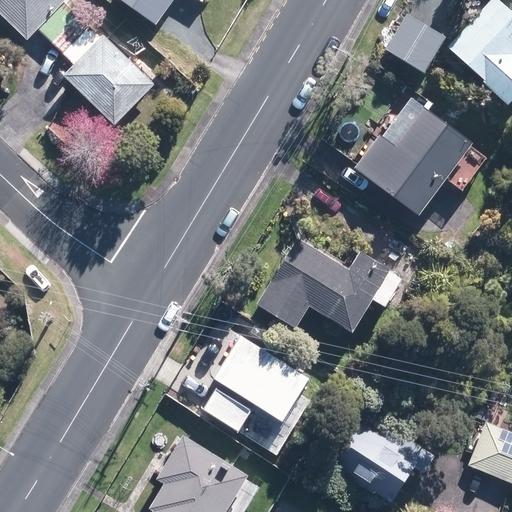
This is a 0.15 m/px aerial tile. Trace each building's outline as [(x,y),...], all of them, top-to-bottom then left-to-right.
[(65,51),(94,21),(71,0),(0,0),(0,4),(32,35),(41,27),(65,51)] [(129,0),(162,22),(176,0),(204,0),(206,1),(206,0),(129,0)] [(511,11),(498,0),(487,0),(448,47),(511,99),(511,11)] [(452,35),(407,10),(387,46),(431,72),(452,35)] [(94,21),(65,51),(78,64),(68,74),(121,125),(160,86),(94,21)] [(481,136),(415,91),(365,165),(429,209),(452,175),(467,185),(490,151),(477,142),(481,136)] [(353,262),(299,235),(265,301),(306,322),(317,300),(364,325),(381,293),(396,301),(413,267),(364,241),(353,262)] [(325,374),(241,328),(218,370),(226,374),(206,410),(283,452),(325,374)] [(444,448),(372,406),(336,467),(397,503),(421,464),(431,470),(444,448)] [(511,421),(489,413),(472,460),(511,474),(511,421)] [(258,468),(186,429),(160,477),(168,482),(151,511),(247,511),(265,480),(255,475),(258,468)]
